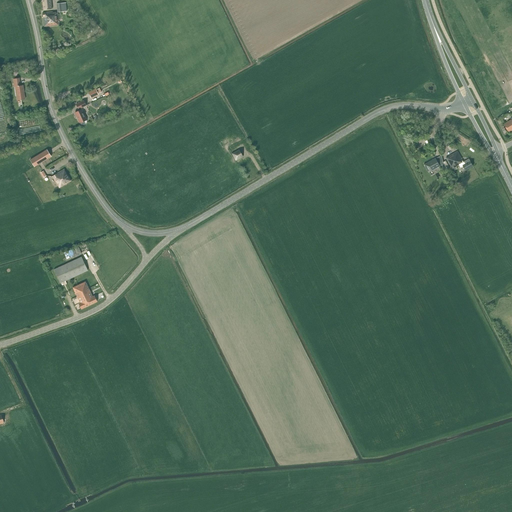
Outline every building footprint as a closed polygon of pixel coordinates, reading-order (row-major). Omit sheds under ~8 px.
[(51,0),(41,0),(43,10),(52,9),(51,0)] [(66,3),(56,4),(57,12),(67,10),(66,3)] [(53,12),(43,13),(44,26),(59,25),(58,12),(53,13),(53,12)] [(19,78),(13,79),(14,87),(15,86),(17,100),(25,99),(23,85),(21,86),(19,78)] [(96,88),(88,92),(91,98),(98,95),(98,93),(101,92),(100,88),(96,90),(96,88)] [(87,119),(81,108),(86,105),(83,100),(76,104),(79,110),(75,112),(80,123),(81,123),(82,124),(83,124),(84,124),(85,124),(85,123),(86,123),(86,122),(86,121),(86,120),(87,119)] [(47,149),(30,160),(34,167),(51,156),(47,149)] [(240,149),(232,153),(236,161),(244,157),(240,149)] [(458,151),(446,157),(452,168),(461,164),(462,166),(463,166),(465,170),(473,165),(469,158),(463,161),(458,151)] [(436,158),(424,164),(429,172),(440,166),(442,165),(444,168),(446,167),(443,162),(442,155),(436,158)] [(41,169),(25,179),(33,192),(40,188),(36,182),(46,176),(41,169)] [(64,169),(52,176),(59,188),(71,181),(64,169)] [(79,255),(82,254),(79,247),(67,251),(70,258),(79,255)] [(81,257),(60,267),(66,281),(88,271),(81,257)] [(66,281),(60,267),(54,269),(61,284),(66,281)] [(92,297),(86,282),(73,288),(80,302),(79,303),(81,309),(97,301),(94,295),(92,297)]
